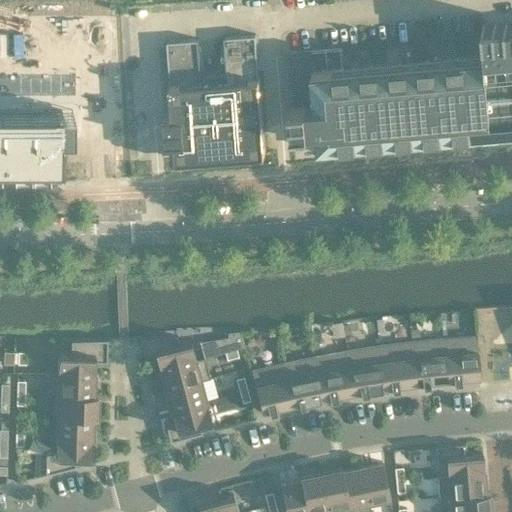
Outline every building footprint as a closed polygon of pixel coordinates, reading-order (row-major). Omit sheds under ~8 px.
[(295,105),(290,105),(290,107),(291,107),(292,116),(291,117),(291,119),(292,119),(293,128),(292,128),(292,130),(298,130),(299,145),(318,144),(318,145),(339,144),(339,146),(367,144),(419,139),(511,131),(511,24),(507,24),(507,23),(505,23),(505,25),(496,26),(496,24),(494,24),(494,26),(485,27),(484,25),(483,25),(482,25),(483,35),(485,51),(485,55),(468,56),(455,58),(445,58),(429,60),(412,61),(386,64),(369,65),(367,65),(343,67),(341,68),(311,70),(293,72),(293,74),(295,105)] [(163,116),(163,119),(164,118),(165,128),(164,128),(164,130),(165,130),(166,139),(165,139),(165,141),(171,141),(172,158),(173,161),(254,155),(254,152),(265,151),(259,76),(258,76),(258,71),(257,63),(255,34),(224,36),(227,78),(201,80),(198,38),(167,40),(167,48),(170,83),(169,83),(172,116),(163,116)] [(60,109),(0,109),(0,163),(0,164),(27,164),(60,164),(60,109)] [(319,331),(312,332),(313,339),(320,338),(319,331)] [(475,334),(442,337),(446,379),(452,379),(452,381),(459,380),(459,378),(478,377),(475,334)] [(156,356),(159,369),(204,358),(204,357),(194,359),(189,339),(177,342),(175,335),(138,338),(144,360),(156,356)] [(446,379),(442,337),(410,340),(415,383),(421,382),(421,384),(428,383),(428,381),(440,380),(446,379)] [(58,352),(57,372),(57,373),(94,374),(94,361),(106,361),(107,339),(70,340),(70,352),(58,352)] [(410,340),(378,344),(384,387),(390,386),(390,388),(397,387),(397,385),(415,383),(410,340)] [(222,344),(224,352),(236,349),(234,341),(222,344)] [(384,387),(378,344),(346,349),(353,392),(359,391),(359,392),(367,391),(366,389),(384,387)] [(238,356),(236,349),(224,352),(226,359),(238,356)] [(346,349),(314,355),(323,397),(328,396),(329,398),(334,397),(336,396),(335,395),(336,395),(353,392),(346,349)] [(13,363),(13,351),(3,351),(3,363),(13,363)] [(17,352),(17,353),(17,364),(25,364),(25,352),(17,352)] [(323,397),(314,355),(283,362),(292,403),(298,402),(298,404),(305,402),(305,401),(323,397)] [(159,369),(164,389),(209,377),(204,358),(159,369)] [(292,403),(283,362),(251,369),(261,411),(267,409),(268,411),(275,409),(274,407),(292,403)] [(57,373),(57,372),(47,372),(47,394),(56,394),(93,395),(93,394),(94,374),(57,373)] [(235,379),(238,390),(246,388),(243,376),(235,379)] [(164,389),(170,408),(205,400),(200,380),(209,377),(164,389)] [(16,380),(16,392),(24,393),(24,380),(16,380)] [(0,383),(0,384),(0,396),(8,397),(8,383),(0,383)] [(249,400),(246,388),(238,390),(242,402),(249,400)] [(24,405),(24,393),(16,392),(16,404),(24,405)] [(235,392),(224,395),(227,406),(238,403),(235,392)] [(96,394),(93,394),(93,395),(56,394),(56,414),(92,415),(92,416),(96,416),(96,394)] [(210,420),(205,400),(170,408),(173,421),(164,423),(169,441),(201,432),(199,423),(210,420)] [(92,415),(56,414),(55,434),(92,435),(92,416),(92,415)] [(15,421),(15,433),(23,433),(23,421),(15,421)] [(23,445),(23,433),(15,433),(15,445),(23,445)] [(91,457),(92,435),(55,434),(55,449),(45,448),(44,474),(75,466),(75,456),(91,457)] [(437,476),(483,472),(481,451),(465,452),(464,442),(434,445),(435,462),(445,461),(446,475),(437,476)] [(381,461),(360,465),(370,511),(368,501),(389,497),(381,461)] [(349,511),(364,511),(370,511),(360,465),(341,469),(340,466),(349,511)] [(348,511),(349,511),(340,466),(320,471),(328,511),(328,510),(347,506),(348,511)] [(394,468),(395,480),(403,479),(402,467),(394,468)] [(307,511),(328,511),(320,471),(300,475),(307,511)] [(483,472),(437,476),(439,496),(488,492),(488,491),(485,492),(483,472)] [(307,511),(300,475),(299,475),(300,478),(279,482),(285,511),(307,511)] [(403,479),(395,480),(396,492),(404,491),(403,479)] [(190,511),(199,510),(199,511),(237,511),(232,493),(220,496),(218,488),(186,496),(190,511)] [(264,494),(267,506),(275,503),(272,492),(264,494)] [(439,511),(489,511),(488,492),(439,496),(439,511)] [(277,511),(275,503),(267,506),(268,511),(277,511)]
